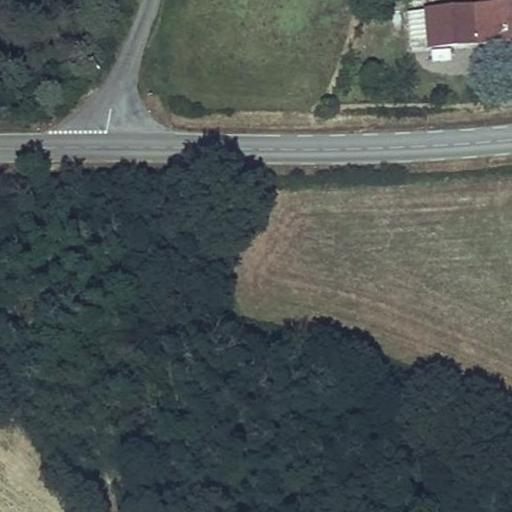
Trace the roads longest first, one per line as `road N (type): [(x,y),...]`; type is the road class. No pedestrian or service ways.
road 1 (tertiary): [(511,139),(387,148),(106,147)]
road 2 (unclassified): [(150,0),(110,108),(106,147)]
